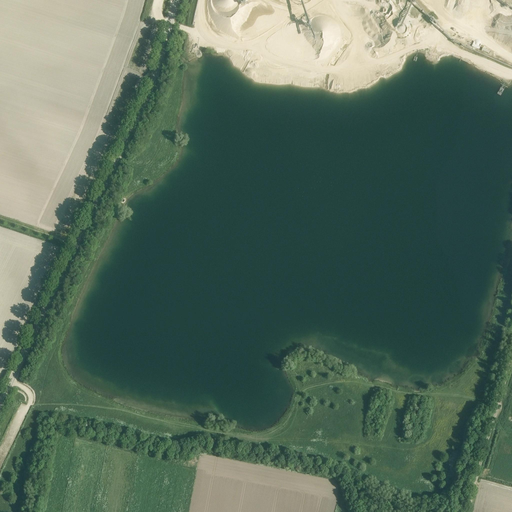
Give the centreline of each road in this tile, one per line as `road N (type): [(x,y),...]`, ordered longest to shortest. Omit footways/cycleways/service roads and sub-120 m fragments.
road 1 (unclassified): [(0,401),(138,112),(172,0)]
road 2 (track): [(511,354),(470,511)]
